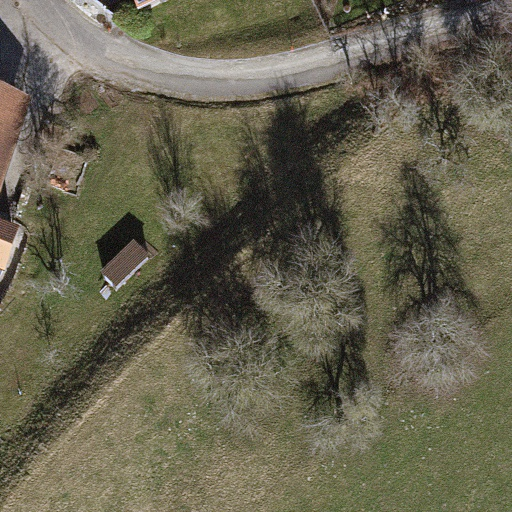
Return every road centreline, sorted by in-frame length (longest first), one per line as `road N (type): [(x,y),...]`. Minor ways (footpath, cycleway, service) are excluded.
road 1 (residential): [(19,0),(79,51),(174,80),(316,70)]
road 2 (track): [(511,11),(316,70)]
